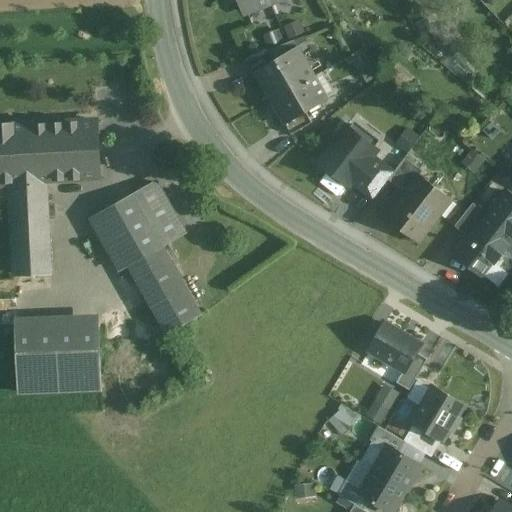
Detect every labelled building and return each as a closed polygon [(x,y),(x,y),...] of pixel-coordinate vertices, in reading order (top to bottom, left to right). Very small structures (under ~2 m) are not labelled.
[(269,0),(239,0),(245,13),(271,3),(269,0)] [(279,41),(304,32),(300,21),(275,29),(279,41)] [(294,41),(268,51),(276,65),(300,51),(294,41)] [(276,65),(257,76),(272,101),(314,77),(300,51),(276,65)] [(314,77),(272,101),(285,125),(306,113),(328,100),(314,77)] [(306,113),(285,125),(291,135),(312,123),(306,113)] [(97,121),(12,126),(15,183),(46,181),(100,178),(97,121)] [(378,152),(345,124),(316,159),(350,186),(378,152)] [(0,186),(0,183),(10,183),(15,183),(12,126),(12,125),(0,125),(0,186)] [(425,144),(420,139),(405,158),(423,171),(420,176),(435,187),(443,177),(428,165),(432,160),(424,153),(425,144)] [(472,151),(462,164),(475,173),(485,160),(472,151)] [(423,171),(405,158),(390,178),(406,191),(407,192),(420,176),(423,171)] [(435,187),(420,176),(407,192),(406,191),(387,216),(419,241),(451,200),(435,187)] [(15,183),(10,183),(15,274),(51,273),(46,181),(15,183)] [(156,183),(92,219),(120,270),(127,266),(127,264),(162,244),(163,245),(184,233),(156,183)] [(487,215),(481,223),(509,245),(511,240),(511,196),(505,192),(487,215)] [(487,215),(473,204),(455,227),(469,238),(481,223),(487,215)] [(509,245),(481,223),(469,238),(456,255),(484,277),(509,245)] [(162,244),(127,264),(127,266),(167,335),(181,327),(203,314),(163,245),(162,244)] [(421,344),(386,323),(369,351),(403,371),(404,372),(416,352),(421,344)] [(98,328),(17,331),(20,392),(101,389),(98,328)] [(416,352),(404,372),(403,371),(396,383),(409,390),(427,359),(416,352)] [(464,405),(432,386),(411,422),(443,441),(450,430),(452,431),(460,418),(458,416),(464,405)] [(341,403),(328,422),(345,434),(358,415),(341,403)] [(388,411),(375,403),(367,416),(380,424),(388,411)] [(387,450),(359,498),(384,511),(395,511),(420,469),(387,450)] [(511,511),(511,505),(500,498),(491,511),(511,511)]
